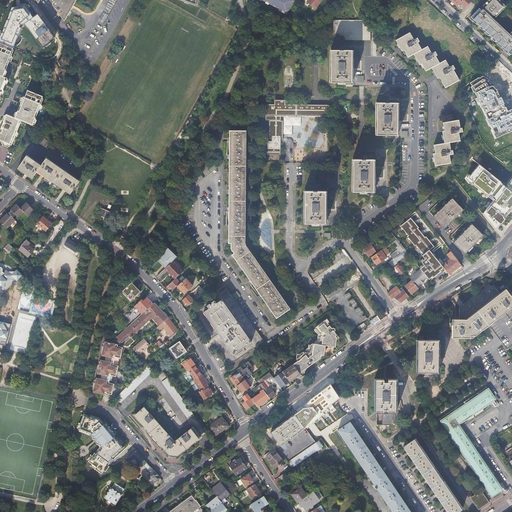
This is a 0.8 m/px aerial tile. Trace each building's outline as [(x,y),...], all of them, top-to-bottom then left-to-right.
[(35,0),(38,4),(40,0),(50,0),(54,2),(53,3),(52,4),(52,5),(64,22),(76,0),(35,0)] [(261,0),(287,13),(295,1),(293,0),(261,0)] [(307,0),(306,2),(315,8),(321,0),(307,0)] [(450,0),(456,6),(458,5),(463,10),(472,0),(450,0)] [(488,0),(483,6),(485,7),(486,9),(485,10),(486,11),(486,12),(488,14),(489,14),(490,15),(491,14),(493,15),(495,17),(505,7),(506,6),(503,3),(502,4),(499,1),(500,0),(499,0),(488,0)] [(482,11),(508,35),(509,34),(491,17),(493,15),(491,14),(490,15),(489,14),(488,14),(486,12),(486,11),(485,10),(486,9),(485,7),(482,11)] [(479,8),(471,17),(473,19),(472,21),(476,24),(477,23),(479,25),(478,27),(482,30),(483,29),(486,31),(484,32),(488,36),(489,35),(492,37),(491,38),(494,42),(496,41),(498,43),(497,44),(501,48),(502,46),(504,48),(503,50),(507,53),(508,52),(511,55),(511,53),(511,31),(509,34),(508,35),(482,11),(479,8)] [(99,20),(103,23),(107,15),(103,13),(99,20)] [(0,42),(13,48),(18,50),(27,26),(23,21),(16,18),(15,19),(14,21),(8,19),(6,24),(5,26),(2,25),(0,29),(0,34),(1,35),(0,38),(0,42)] [(364,18),(333,18),(333,40),(370,41),(371,24),(364,24),(364,18)] [(431,54),(428,48),(427,47),(421,50),(417,43),(419,42),(418,40),(417,38),(413,40),(409,33),(400,38),(396,40),(398,44),(400,48),(401,49),(402,51),(403,50),(406,54),(408,58),(414,54),(415,58),(418,61),(418,63),(419,65),(420,65),(421,64),(423,68),(425,71),(431,68),(433,71),(435,75),(436,77),(437,79),(438,78),(439,78),(441,81),(445,88),(459,81),(453,70),(454,69),(453,66),(449,67),(445,60),(439,64),(436,58),(435,56),(437,55),(435,52),(431,54)] [(13,48),(0,42),(0,97),(1,95),(3,90),(4,88),(5,86),(5,85),(7,79),(7,78),(3,77),(4,76),(6,70),(8,65),(9,63),(9,62),(11,56),(12,56),(10,55),(13,49),(13,48)] [(351,83),(351,51),(331,51),(331,83),(351,83)] [(478,78),(465,87),(472,93),(496,139),(511,130),(511,108),(508,111),(501,97),(500,97),(493,84),(487,79),(478,78)] [(23,98),(21,104),(19,107),(18,111),(15,118),(6,115),(6,116),(4,121),(3,122),(1,121),(0,124),(0,140),(2,141),(10,145),(11,145),(14,138),(16,132),(21,121),(32,126),(33,125),(35,119),(37,114),(38,111),(41,105),(40,104),(42,98),(43,97),(28,91),(25,98),(23,97),(23,98)] [(89,102),(93,95),(87,91),(83,99),(89,102)] [(265,152),(280,152),(281,139),(282,139),(282,121),(281,121),(281,116),(329,116),(329,105),(285,105),(285,100),(274,100),(274,104),(265,104),(265,116),(269,116),(269,118),(269,121),(269,139),(271,139),(271,141),(271,144),(265,144),(265,152)] [(377,103),(376,135),(396,135),(397,103),(377,103)] [(443,123),(443,127),(444,131),(443,131),(442,131),(442,133),(443,135),(443,140),(444,143),(433,145),(434,149),(435,153),(433,153),(433,154),(433,156),(433,157),(434,162),(435,165),(450,163),(448,155),(452,154),(452,150),(450,151),(449,143),(459,141),(458,133),(462,132),(461,128),(459,128),(458,120),(443,123)] [(243,243),(244,163),(244,131),(229,131),(229,138),(229,156),(229,177),(229,197),(229,215),(228,235),(228,242),(228,243),(230,243),(230,248),(233,253),(232,254),(235,260),(244,272),(254,286),(264,300),(273,313),(276,318),(289,309),(244,245),(243,243)] [(475,148),(490,163),(496,157),(481,142),(475,148)] [(26,155),(17,169),(25,174),(32,179),(37,171),(42,175),(64,190),(70,194),(72,190),(73,191),(74,189),(73,189),(79,181),(46,158),(41,165),(26,155)] [(353,160),(353,192),(373,192),(373,160),(353,160)] [(500,181),(479,163),(475,168),(468,177),(473,181),(472,183),(479,189),(480,187),(495,199),(482,214),(494,228),(511,206),(511,179),(508,184),(507,183),(505,187),(503,186),(499,183),(500,181)] [(305,192),(304,223),(324,223),(325,192),(305,192)] [(452,198),(433,216),(444,228),(453,220),(463,210),(452,198)] [(16,205),(10,210),(17,217),(23,211),(27,216),(33,210),(29,206),(26,203),(20,209),(16,205)] [(112,213),(100,208),(97,215),(101,217),(109,220),(112,213)] [(8,213),(0,220),(0,222),(1,224),(6,229),(15,220),(12,218),(9,215),(8,213)] [(36,224),(45,232),(52,225),(49,222),(46,220),(47,219),(43,216),(36,224)] [(411,217),(399,226),(425,259),(422,262),(425,265),(421,269),(427,277),(429,279),(443,267),(441,265),(430,251),(435,247),(411,217)] [(472,223),(453,242),(464,253),(473,245),(483,235),(472,223)] [(65,245),(75,252),(79,246),(69,239),(67,241),(65,245)] [(399,254),(405,250),(396,239),(391,242),(394,246),(395,245),(398,249),(390,254),(393,258),(399,254)] [(30,247),(28,245),(30,243),(26,240),(18,250),(19,250),(28,257),(34,250),(30,247)] [(370,243),(363,249),(368,256),(375,251),(370,243)] [(7,245),(5,247),(11,253),(13,251),(7,245)] [(168,248),(167,249),(175,258),(177,257),(168,248)] [(161,264),(165,268),(167,267),(173,261),(175,258),(167,249),(158,259),(157,259),(157,260),(161,264)] [(386,257),(380,250),(373,255),(378,263),(386,257)] [(454,269),(461,265),(450,251),(447,254),(450,258),(441,265),(443,267),(449,273),(454,269)] [(395,260),(387,267),(394,277),(399,273),(400,274),(404,271),(395,260)] [(176,278),(183,271),(173,261),(165,269),(170,274),(175,279),(176,278)] [(15,271),(8,271),(6,270),(4,272),(4,273),(2,271),(2,270),(2,268),(1,267),(0,267),(0,344),(5,345),(10,324),(4,323),(0,321),(0,285),(1,286),(5,281),(8,279),(10,279),(15,279),(17,280),(18,280),(19,279),(22,275),(17,269),(15,271)] [(423,280),(427,277),(421,269),(409,277),(411,280),(416,286),(420,283),(421,283),(423,281),(424,280),(423,280)] [(180,283),(176,278),(175,279),(167,287),(169,289),(170,288),(171,288),(173,290),(177,286),(180,283)] [(192,286),(185,279),(180,283),(177,286),(178,288),(184,294),(192,286)] [(416,286),(411,280),(404,285),(411,293),(414,291),(418,288),(416,286)] [(131,294),(134,298),(137,295),(140,292),(131,283),(122,292),(127,297),(131,294)] [(488,325),(492,331),(493,330),(488,324),(511,306),(511,297),(506,290),(501,295),(494,286),(491,287),(489,285),(460,308),(459,320),(438,319),(438,328),(452,328),(452,337),(472,338),(488,325)] [(396,286),(387,293),(391,298),(393,297),(400,303),(401,302),(409,296),(403,289),(400,291),(396,286)] [(213,342),(229,365),(264,341),(227,288),(192,312),(213,342)] [(188,295),(182,300),(186,304),(187,303),(188,304),(188,305),(193,301),(188,295)] [(135,306),(142,314),(153,304),(147,298),(143,302),(142,301),(141,300),(135,306)] [(159,326),(160,324),(168,318),(166,316),(163,313),(161,310),(154,303),(153,304),(142,314),(114,339),(121,346),(125,341),(129,346),(134,341),(130,337),(133,335),(134,333),(136,332),(140,328),(142,326),(143,325),(145,323),(146,322),(148,321),(151,318),(153,319),(154,321),(156,322),(157,324),(158,324),(159,326)] [(511,344),(511,306),(488,324),(493,330),(492,331),(506,349),(511,344)] [(175,328),(168,318),(160,324),(159,326),(156,328),(158,331),(163,327),(167,332),(166,333),(167,335),(169,334),(170,336),(177,330),(175,328)] [(306,350),(306,352),(303,352),(300,354),(297,354),(296,359),(298,361),(293,364),(300,374),(305,370),(305,369),(308,366),(308,365),(309,365),(310,365),(311,364),(311,363),(312,364),(315,361),(316,361),(324,356),(323,355),(325,345),(329,346),(335,347),(336,339),(338,338),(334,331),(334,330),(334,329),(334,328),(333,328),(332,328),(331,328),(328,323),(329,322),(327,318),(314,327),(316,329),(315,330),(318,334),(317,341),(315,341),(314,343),(312,343),(310,344),(310,345),(308,345),(308,348),(306,350)] [(137,354),(138,355),(149,345),(143,338),(132,348),(137,354)] [(93,383),(93,386),(94,387),(93,390),(93,392),(94,392),(99,393),(106,395),(106,393),(111,394),(114,384),(111,383),(108,383),(109,382),(110,378),(110,375),(115,376),(118,366),(113,365),(115,357),(120,358),(122,348),(123,346),(127,347),(129,346),(125,341),(121,346),(114,339),(110,343),(105,342),(104,344),(103,347),(102,346),(101,350),(103,350),(102,354),(101,355),(105,356),(104,361),(100,360),(100,362),(99,365),(98,365),(97,367),(97,368),(98,369),(98,372),(97,374),(101,374),(100,377),(100,379),(99,379),(96,378),(96,380),(95,383),(93,383)] [(418,340),(418,372),(426,372),(426,370),(430,370),(430,372),(438,372),(439,340),(430,340),(430,342),(426,342),(426,340),(418,340)] [(186,352),(184,350),(178,341),(177,341),(178,342),(169,349),(176,359),(185,352),(186,352)] [(181,363),(187,371),(188,370),(195,365),(192,361),(189,357),(181,363)] [(252,367),(248,361),(244,364),(246,367),(243,370),(240,366),(237,369),(238,371),(239,372),(242,377),(246,374),(248,377),(252,374),(249,369),(252,367)] [(298,376),(300,374),(293,364),(283,372),(289,381),(290,382),(298,376)] [(194,379),(202,375),(198,369),(195,365),(188,370),(194,379)] [(152,371),(148,366),(124,388),(117,395),(115,398),(120,403),(152,371)] [(236,386),(244,380),(242,377),(239,372),(230,378),(236,386)] [(289,381),(283,372),(273,378),(276,381),(280,388),(285,384),(289,381)] [(269,373),(259,380),(261,383),(271,375),(269,373)] [(208,385),(204,379),(202,375),(194,379),(193,380),(195,384),(198,388),(200,390),(208,385)] [(193,414),(190,410),(183,400),(176,391),(170,383),(167,377),(161,381),(187,417),(193,414)] [(251,386),(246,379),(244,380),(236,386),(241,393),(246,390),(251,386)] [(376,379),(375,411),(383,411),(383,408),(387,408),(388,411),(395,411),(396,379),(388,379),(388,381),(384,381),(384,379),(376,379)] [(263,390),(269,398),(275,394),(274,392),(275,391),(273,389),(272,390),(270,387),(269,388),(267,389),(262,382),(259,384),(263,390)] [(200,390),(199,391),(203,398),(211,394),(210,392),(211,391),(210,390),(208,385),(200,390)] [(302,409),(294,415),(304,428),(317,419),(318,420),(334,408),(331,404),(337,400),(327,387),(300,407),(302,409)] [(494,399),(488,389),(441,421),(492,496),(502,489),(505,493),(508,491),(502,482),(499,485),(457,424),(494,399)] [(268,403),(271,400),(269,398),(263,390),(251,399),(254,403),(259,409),(260,408),(258,405),(262,403),(266,400),(268,403)] [(254,403),(251,399),(247,393),(242,397),(245,401),(243,402),(242,403),(246,409),(254,403)] [(178,454),(182,451),(184,449),(190,445),(193,442),(200,437),(198,434),(193,427),(174,441),(144,407),(142,409),(178,454)] [(161,445),(165,450),(169,454),(177,455),(178,454),(142,409),(136,413),(134,415),(141,423),(144,426),(161,445)] [(134,415),(136,413),(136,412),(132,415),(140,424),(141,423),(134,415)] [(96,467),(95,469),(101,473),(103,470),(105,471),(109,466),(107,465),(112,458),(111,458),(118,452),(118,451),(123,447),(115,438),(114,437),(113,436),(115,435),(105,423),(104,424),(103,424),(102,422),(99,418),(90,415),(90,416),(84,414),(80,423),(78,428),(78,429),(79,429),(83,431),(83,433),(88,435),(89,433),(91,433),(91,434),(93,436),(102,447),(101,448),(100,448),(96,454),(94,453),(92,456),(88,460),(88,461),(91,463),(96,467)] [(395,426),(395,414),(382,414),(382,425),(395,426)] [(294,415),(270,432),(274,437),(276,441),(277,441),(280,446),(304,428),(294,415)] [(221,417),(209,426),(215,435),(228,426),(226,423),(221,417)] [(377,488),(392,511),(411,511),(388,478),(377,461),(367,446),(356,431),(350,422),(337,430),(375,487),(374,487),(375,489),(377,488)] [(160,447),(161,445),(144,426),(142,427),(160,447)] [(199,433),(198,434),(200,437),(193,442),(194,444),(203,437),(199,433)] [(99,447),(94,453),(96,454),(100,448),(101,448),(102,447),(93,436),(91,437),(99,447)] [(414,439),(462,509),(463,508),(416,438),(414,439)] [(320,442),(319,441),(288,462),(292,468),(323,447),(320,442)] [(142,465),(146,462),(134,448),(126,455),(130,460),(135,456),(139,461),(139,462),(141,465),(142,465)] [(265,456),(265,457),(266,457),(275,468),(283,461),(274,450),(265,456)] [(239,458),(229,465),(235,474),(245,468),(239,458)] [(160,477),(152,468),(149,471),(151,472),(148,475),(152,479),(153,478),(155,481),(160,477)] [(248,474),(240,479),(245,486),(253,481),(248,474)] [(115,482),(111,487),(104,497),(115,504),(122,494),(121,493),(124,488),(115,482)] [(212,491),(217,496),(220,501),(225,507),(229,503),(227,501),(224,497),(225,497),(229,494),(220,483),(217,485),(211,490),(212,491)] [(254,484),(246,489),(251,497),(259,492),(254,484)] [(297,502),(306,495),(300,487),(291,494),(297,502)] [(319,500),(312,491),(306,495),(297,502),(301,507),(302,506),(305,510),(319,500)] [(487,503),(480,492),(471,498),(479,508),(487,503)] [(203,511),(195,500),(195,501),(191,496),(182,503),(181,502),(178,504),(179,505),(169,511),(203,511)] [(210,502),(209,503),(206,505),(211,511),(219,511),(222,510),(223,511),(224,511),(227,510),(225,507),(220,501),(217,496),(210,502)] [(267,503),(263,496),(250,504),(254,511),(260,511),(261,511),(259,508),(267,503)]
